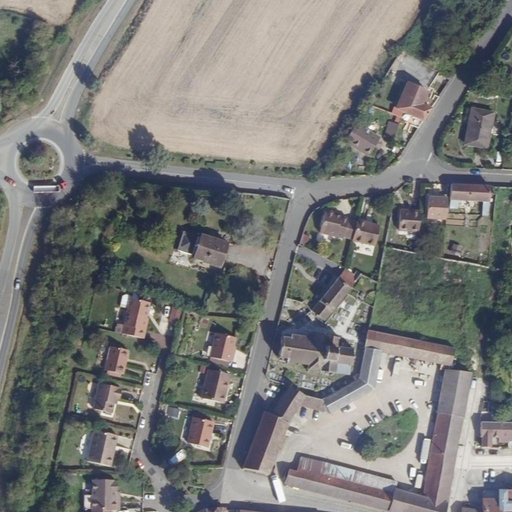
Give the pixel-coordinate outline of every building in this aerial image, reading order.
[(439,70),(407,52),(396,80),(410,85),(401,112),(408,114),(407,116),(427,123),(430,118),(435,110),(426,105),(431,91),(439,70)] [(496,117),(474,112),(465,148),(487,154),(496,117)] [(383,137),(392,141),(398,125),(389,122),(383,137)] [(380,138),(355,125),(354,127),(345,140),(343,143),(369,157),(375,147),(379,150),(381,145),(377,143),(380,138)] [(489,202),(490,187),(468,186),(451,185),(450,200),(489,202)] [(427,220),(447,222),(448,210),(448,200),(428,198),(427,220)] [(354,238),(358,222),(348,219),(348,217),(335,214),(335,211),(325,209),(320,232),(343,237),(344,236),(354,238)] [(398,232),(419,234),(420,213),(399,212),(398,232)] [(380,224),(358,219),(358,222),(354,238),(353,240),(375,245),(380,224)] [(200,237),(182,231),(176,250),(193,256),(200,237)] [(226,243),(201,234),(200,237),(193,256),(193,257),(219,265),(226,243)] [(346,271),(314,310),(326,319),(358,280),(354,277),(346,271)] [(129,296),(122,331),(143,336),(148,316),(146,315),(149,300),(129,296)] [(382,353),(447,366),(451,367),(455,349),(375,333),(377,322),(372,321),(360,378),(324,403),(307,396),(290,386),(274,417),(265,413),(245,471),(270,477),(301,407),(331,418),(374,390),(382,353)] [(236,338),(217,333),(211,357),(230,362),(231,360),(233,361),(234,354),(233,353),(236,338)] [(287,361),(304,364),(309,365),(308,369),(308,370),(349,377),(354,351),(337,349),(339,339),(314,335),(313,340),(291,336),(291,339),(283,338),(280,357),(288,359),(287,361)] [(128,348),(110,344),(105,368),(123,372),(128,348)] [(231,375),(210,369),(202,398),(223,404),(231,375)] [(423,489),(449,494),(471,376),(447,371),(423,489)] [(111,411),(113,401),(114,396),(117,396),(120,397),(122,389),(119,388),(120,385),(98,381),(93,408),(111,411)] [(402,415),(407,392),(392,389),(387,412),(402,415)] [(424,394),(407,392),(402,415),(387,412),(384,412),(382,423),(385,425),(382,440),(414,446),(424,394)] [(214,424),(194,419),(187,445),(207,450),(214,424)] [(511,423),(477,423),(476,439),(479,439),(478,449),(490,448),(488,442),(511,442),(511,423)] [(116,433),(93,428),(86,460),(109,465),(116,433)] [(388,488),(395,490),(397,483),(302,461),(300,470),(388,492),(388,488)] [(376,507),(396,511),(445,511),(448,502),(422,497),(395,490),(388,488),(388,492),(300,470),(298,470),(297,474),(290,473),(288,479),(285,478),(284,481),(287,483),(287,486),(376,507)] [(113,490),(116,490),(116,479),(114,479),(114,478),(93,477),(92,508),(113,508),(113,490)] [(504,498),(486,498),(485,511),(511,511),(511,488),(504,488),(504,498)] [(422,497),(448,502),(449,494),(423,489),(422,497)]
